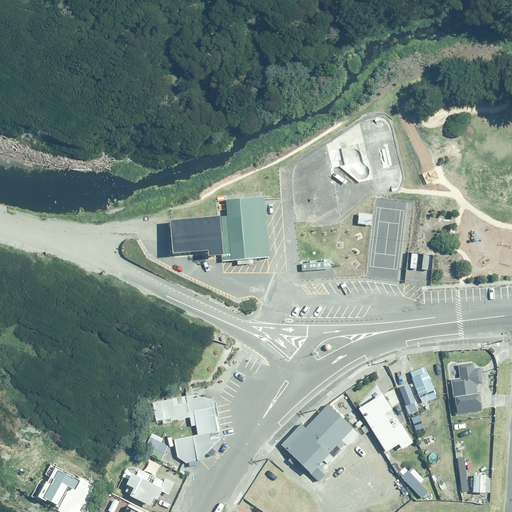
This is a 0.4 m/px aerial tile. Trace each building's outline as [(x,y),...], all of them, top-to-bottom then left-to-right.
[(269,257),(264,196),(226,199),(227,216),(221,216),(223,231),(222,231),(220,216),(170,220),(173,253),(208,250),(209,255),(222,254),(222,261),(269,257)] [(372,214),(359,213),(358,223),(371,225),(372,214)] [(329,262),(302,264),(302,271),(330,269),(329,262)] [(444,378),(449,414),(476,410),(473,390),(470,390),(469,382),(476,382),(474,365),(467,366),(466,361),(452,363),(453,377),(444,378)] [(424,367),(409,372),(421,404),(436,398),(424,367)] [(411,383),(398,388),(407,414),(420,410),(411,383)] [(217,440),(208,389),(151,399),(155,423),(192,416),(196,434),(172,438),(175,456),(184,463),(197,463),(217,440)] [(357,408),(358,409),(385,453),(399,444),(402,449),(413,443),(382,393),(357,408)] [(354,428),(329,404),(306,428),(302,424),(282,445),(312,473),(354,428)] [(458,418),(450,419),(452,434),(461,433),(458,418)] [(162,438),(151,433),(145,445),(149,447),(146,453),(161,460),(168,446),(160,442),(162,438)] [(454,462),(448,463),(451,493),(457,492),(454,462)] [(75,487),(80,478),(73,474),(72,475),(66,472),(67,471),(63,469),(62,469),(61,469),(62,468),(57,465),(57,464),(54,463),(46,478),(39,481),(31,495),(40,501),(41,499),(64,511),(63,511),(73,511),(69,509),(71,505),(70,504),(74,495),(65,490),(68,484),(75,487)] [(410,467),(400,477),(421,498),(427,491),(418,483),(422,479),(410,467)] [(473,467),(461,467),(460,485),(473,485),(473,467)] [(159,486),(131,471),(125,483),(132,487),(129,494),(150,505),(154,497),(157,498),(161,491),(168,495),(175,483),(164,477),(159,486)]
